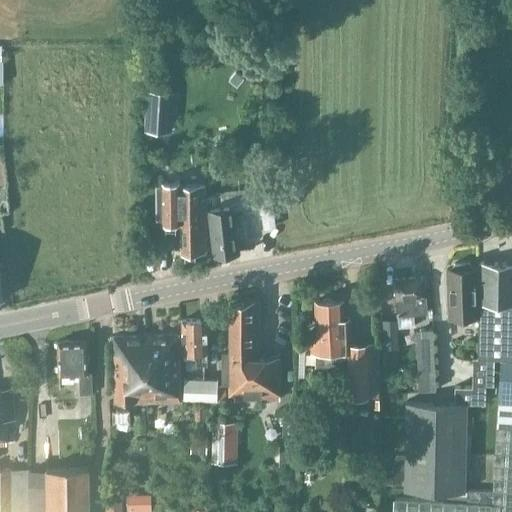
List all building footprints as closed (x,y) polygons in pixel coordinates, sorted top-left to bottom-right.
[(147,102),(146,130),(169,132),(171,103),(170,103),(147,102)] [(181,181),(164,181),(164,223),(182,223),(182,253),(206,252),(205,185),(181,185),(181,181)] [(233,196),(209,198),(209,210),(214,255),(240,252),(239,248),(257,246),(253,216),(236,218),(233,196)] [(448,267),(450,317),(478,316),(477,267),(473,267),(470,262),(456,262),(454,267),(448,267)] [(456,386),(455,404),(465,404),(486,405),(487,384),(495,384),(495,358),(511,358),(511,262),(480,262),(479,357),(475,357),(474,387),(456,386)] [(395,279),(399,316),(427,313),(424,277),(395,279)] [(316,333),(311,333),(312,351),(341,351),(348,350),(348,396),(369,396),(369,343),(369,341),(351,341),(350,316),(345,316),(344,299),(315,300),(316,333)] [(234,385),(235,400),(280,400),(280,358),(260,358),(260,301),(231,306),(231,353),(224,354),(224,385),(234,385)] [(197,352),(197,364),(208,364),(207,320),(183,320),(183,353),(197,352)] [(437,390),(433,327),(420,328),(424,390),(437,390)] [(148,402),(147,334),(113,335),(115,403),(148,402)] [(147,334),(148,402),(182,401),(181,334),(147,334)] [(59,342),(61,375),(80,374),(81,394),(94,394),(93,373),(89,373),(87,342),(76,343),(76,341),(59,342)] [(511,360),(501,359),(498,401),(511,401),(511,360)] [(184,399),(218,401),(219,381),(185,379),(184,399)] [(0,445),(8,445),(6,420),(16,420),(14,388),(0,388),(0,445)] [(492,504),(491,511),(511,511),(511,401),(498,401),(492,504)] [(405,403),(403,490),(463,491),(465,404),(455,404),(405,403)] [(280,450),(294,451),(294,416),(283,415),(283,436),(280,436),(280,450)] [(213,421),(213,462),(225,462),(225,450),(238,451),(238,421),(213,421)] [(89,511),(89,466),(31,468),(30,511),(89,511)] [(0,511),(30,511),(31,468),(0,468),(0,511)] [(151,496),(128,497),(129,511),(151,510),(151,496)] [(393,511),(491,511),(492,504),(394,498),(393,511)] [(104,501),(104,511),(122,511),(123,500),(104,501)]
